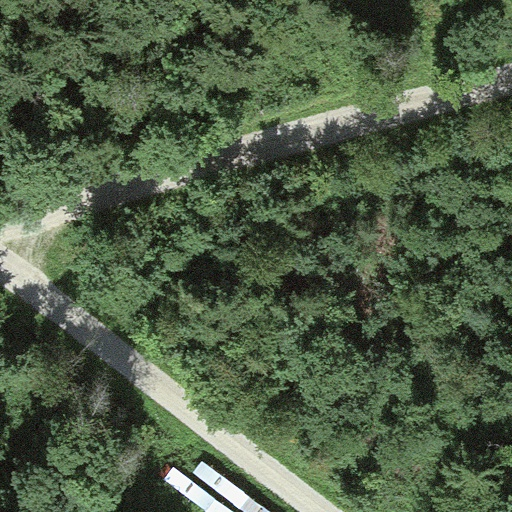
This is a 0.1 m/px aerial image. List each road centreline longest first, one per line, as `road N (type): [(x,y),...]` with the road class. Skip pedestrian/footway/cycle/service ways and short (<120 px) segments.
road 1 (track): [(0,226),(511,84)]
road 2 (track): [(0,268),(321,511)]
